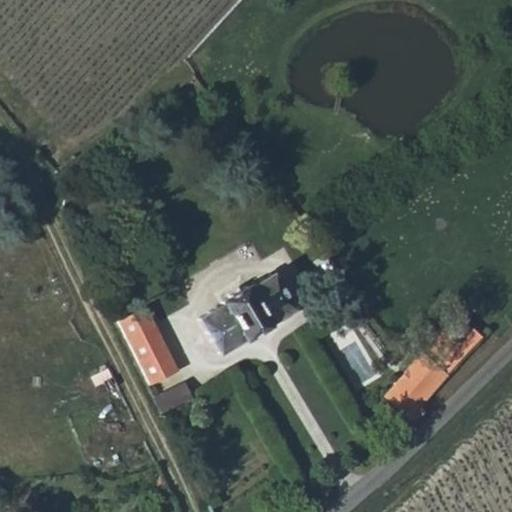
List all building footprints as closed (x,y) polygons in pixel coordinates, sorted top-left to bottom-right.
[(217,309),(193,324),(215,359),(238,345),(239,346),(265,329),(264,327),(288,313),(267,279),(243,293),(241,291),(215,307),(217,309)] [(135,382),(166,372),(144,303),(113,313),(135,382)] [(422,359),(445,379),(479,342),(465,328),(457,321),(451,322),(442,333),(421,357),(422,359)] [(422,359),(421,357),(384,400),(409,421),(411,427),(423,417),(420,408),(445,379),(422,359)] [(115,373),(104,378),(108,388),(120,383),(115,373)] [(147,395),(158,418),(189,403),(178,380),(147,395)] [(162,417),(167,426),(171,422),(167,414),(162,417)]
